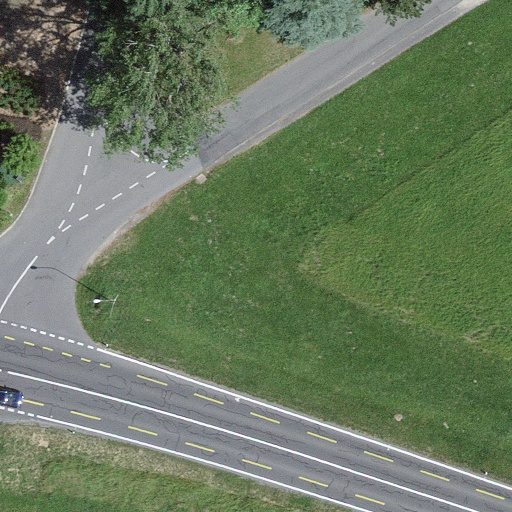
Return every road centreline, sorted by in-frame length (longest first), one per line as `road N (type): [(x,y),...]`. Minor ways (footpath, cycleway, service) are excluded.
road 1 (secondary): [(481,511),(241,432),(0,368)]
road 2 (unclassified): [(113,200),(433,0)]
road 3 (unclassified): [(124,0),(95,119),(113,200)]
road 4 (unclassified): [(0,315),(16,284),(113,200)]
